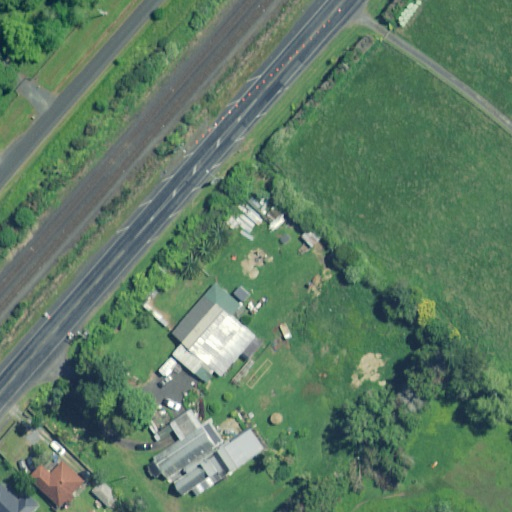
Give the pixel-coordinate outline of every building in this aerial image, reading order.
[(250,194),(244,200),(256,211),(262,205),(250,194)] [(271,203),(259,212),(271,227),(282,218),(271,203)] [(310,226),(299,237),(311,248),(322,237),(310,226)] [(248,276),(244,283),(256,292),(261,286),(248,276)] [(260,332),(256,336),(232,316),(240,306),(212,283),(170,334),(183,345),(174,356),(204,381),(213,370),(222,377),(241,354),(249,361),(268,339),(260,332)] [(232,296),(243,306),(252,296),(240,286),(232,296)] [(255,295),(250,302),(261,311),(267,304),(255,295)] [(146,467),(154,480),(163,474),(167,480),(184,469),(186,472),(172,482),(182,497),(212,477),(215,481),(220,478),(224,484),(231,479),(227,473),(246,461),(231,439),(225,443),(212,423),(203,428),(191,410),(173,422),(162,406),(146,417),(161,439),(173,431),(179,439),(152,458),(154,461),(146,467)] [(85,483),(64,461),(51,474),(43,465),(31,477),(60,507),(85,483)] [(118,498),(103,481),(93,491),(108,507),(118,498)] [(2,482),(0,484),(0,511),(32,511),(41,505),(28,492),(20,500),(2,482)]
